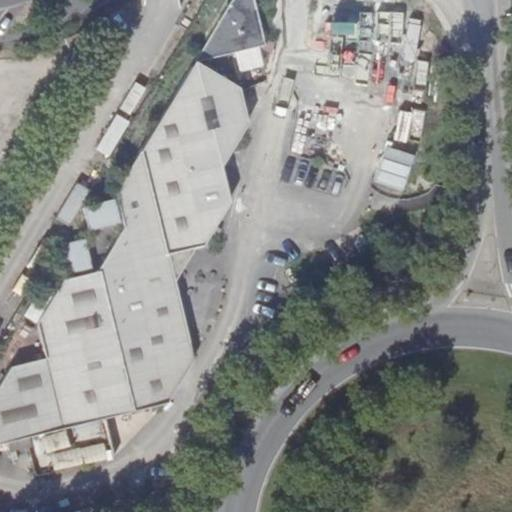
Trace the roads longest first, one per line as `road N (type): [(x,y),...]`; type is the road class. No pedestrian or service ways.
road 1 (primary): [(416,330),(366,348),(297,396),(259,450),(239,511)]
road 2 (unclassified): [(485,160),(473,236),(416,330)]
road 3 (unclassified): [(485,160),(479,0)]
road 4 (unclassified): [(511,280),(485,160)]
